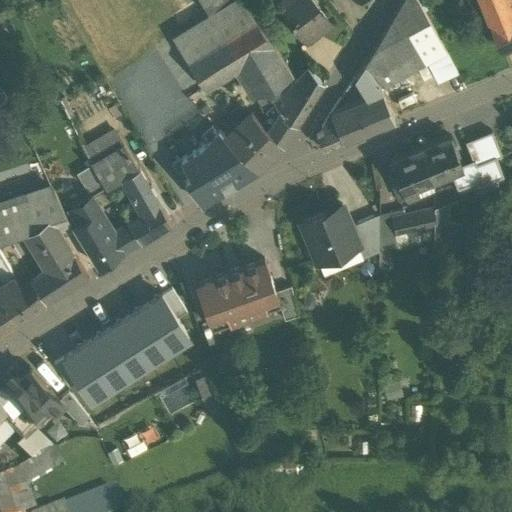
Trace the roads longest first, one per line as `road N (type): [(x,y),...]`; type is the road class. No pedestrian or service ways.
road 1 (residential): [(0,359),(290,174)]
road 2 (residential): [(290,174),(511,85)]
road 3 (residential): [(290,174),(289,156),(388,0)]
